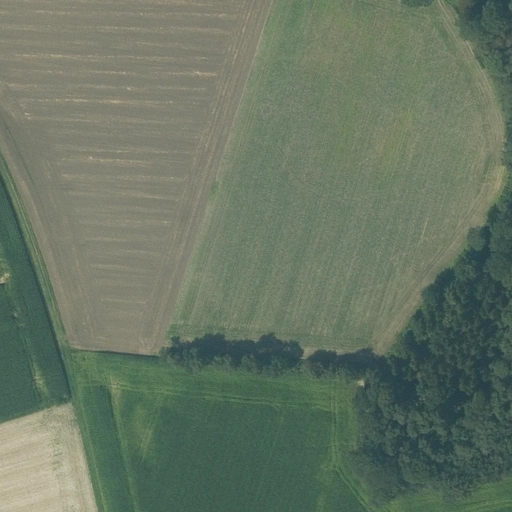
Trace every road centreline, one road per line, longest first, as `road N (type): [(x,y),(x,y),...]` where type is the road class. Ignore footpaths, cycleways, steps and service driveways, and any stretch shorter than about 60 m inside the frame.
road 1 (track): [(0,167),(55,324),(99,511)]
road 2 (track): [(447,0),(479,62),(503,193),(511,197)]
